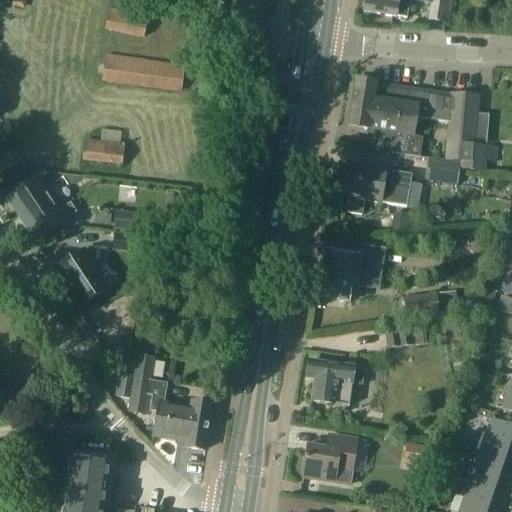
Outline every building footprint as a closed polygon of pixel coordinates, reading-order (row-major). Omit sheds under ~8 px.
[(409,0),(366,0),(364,14),(396,19),(396,18),(406,20),(409,0)] [(448,0),(432,0),(429,21),(445,24),(448,0)] [(148,17),(109,9),(105,30),(144,38),(148,17)] [(244,39),(241,54),(267,59),(267,57),(269,45),(270,43),(263,42),(265,32),(251,30),(249,40),(244,39)] [(106,57),(103,81),(181,92),(185,68),(106,57)] [(246,84),(247,92),(267,95),(271,71),(249,68),(246,84)] [(449,123),(449,113),(451,97),(428,93),(355,82),(355,83),(348,127),(348,128),(388,134),(385,153),(420,158),(423,139),(412,137),(416,117),(449,123)] [(451,96),(451,97),(449,113),(449,123),(447,146),(474,148),(478,98),(451,96)] [(85,141),(82,161),(122,166),(125,146),(85,141)] [(496,149),(474,148),(447,146),(445,160),(461,162),(460,170),(483,172),(484,162),(495,163),(496,149)] [(459,187),(460,170),(461,162),(445,160),(427,157),(424,182),(459,187)] [(335,198),(349,200),(347,214),(362,216),(364,202),(380,205),(380,204),(406,208),(411,177),(385,173),(385,172),(340,165),(335,198)] [(37,180),(8,200),(36,242),(66,222),(64,221),(75,214),(70,206),(59,213),(37,180)] [(415,216),(393,213),(390,231),(413,229),(415,216)] [(117,214),(115,230),(147,234),(149,217),(117,214)] [(116,235),(114,251),(146,255),(147,239),(116,235)] [(55,270),(80,309),(108,290),(82,252),(55,270)] [(325,255),(318,301),(346,305),(349,286),(353,287),(354,287),(369,290),(370,281),(364,279),(366,264),(359,263),(358,261),(325,255)] [(400,299),(404,321),(459,313),(455,291),(400,299)] [(399,333),(398,327),(384,329),(387,351),(422,345),(420,330),(399,333)] [(137,363),(134,380),(132,394),(153,397),(155,384),(150,383),(153,359),(138,357),(137,363)] [(351,386),(362,387),(364,369),(308,363),(306,380),(313,381),(310,403),(348,408),(351,386)] [(131,400),(132,394),(134,380),(125,378),(121,377),(117,398),(130,400),(131,400)] [(511,378),(502,410),(511,413),(511,378)] [(153,397),(151,412),(157,413),(156,418),(155,426),(153,438),(185,444),(184,449),(203,452),(203,451),(207,429),(210,406),(192,403),(191,408),(163,403),(166,386),(155,384),(153,397)] [(128,412),(150,416),(151,412),(153,397),(132,394),(131,400),(130,400),(128,412)] [(511,428),(490,421),(479,452),(511,463),(511,459),(511,428)] [(306,454),(302,479),(334,484),(336,472),(351,474),(356,441),(337,438),(335,452),(314,448),(314,447),(306,445),(304,454),(306,454)] [(433,469),(436,450),(407,445),(404,464),(433,469)] [(468,484),(500,494),(508,472),(511,474),(511,473),(511,463),(479,452),(468,484)] [(71,461),(63,511),(100,511),(107,466),(71,461)] [(500,494),(468,484),(458,511),(493,511),(497,503),(501,505),(504,496),(500,494)]
